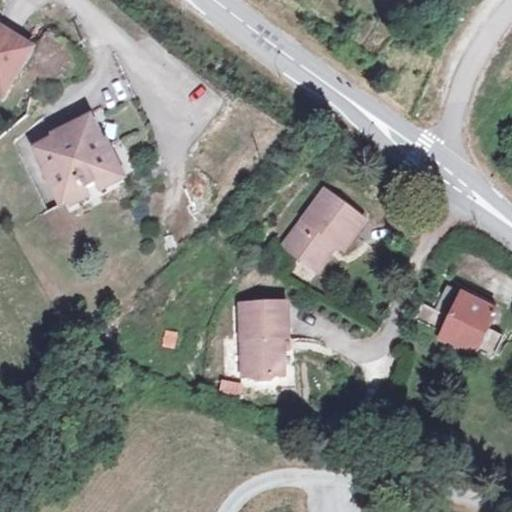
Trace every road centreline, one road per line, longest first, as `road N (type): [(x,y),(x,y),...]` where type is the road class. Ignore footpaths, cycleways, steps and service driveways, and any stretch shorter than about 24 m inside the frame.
road 1 (secondary): [(212,0),(438,166)]
road 2 (residential): [(511,4),(478,51),(438,166)]
